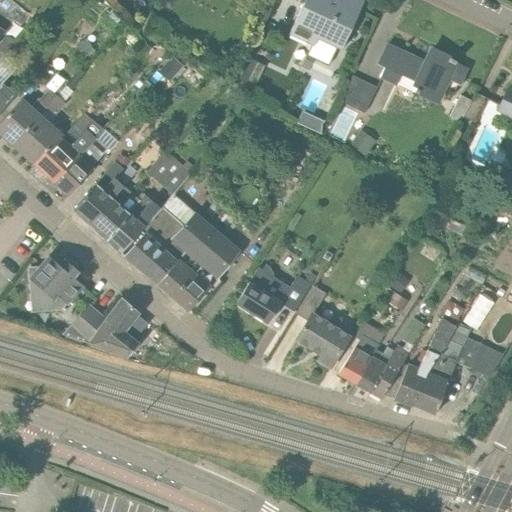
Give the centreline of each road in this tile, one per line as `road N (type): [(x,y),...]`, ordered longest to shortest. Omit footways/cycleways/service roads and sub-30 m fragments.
road 1 (residential): [(56,223),(213,355),(258,379),(462,438)]
road 2 (tertiary): [(264,511),(0,404)]
